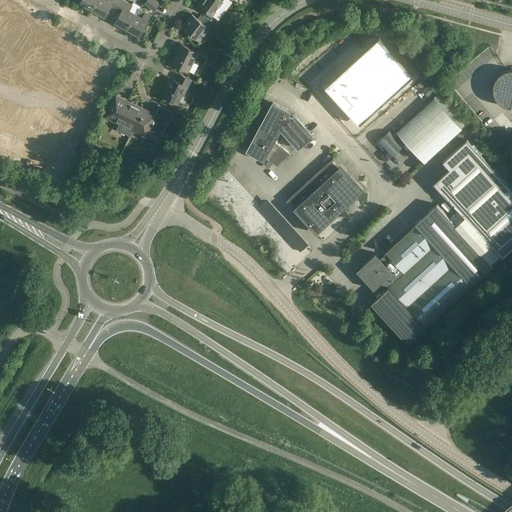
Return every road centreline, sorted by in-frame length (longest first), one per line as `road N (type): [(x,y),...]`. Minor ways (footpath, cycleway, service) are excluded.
road 1 (primary): [(511,510),(322,382),(148,286)]
road 2 (primary): [(81,354),(110,329),(143,327),(417,486)]
road 3 (unclassified): [(405,511),(81,354)]
road 4 (unclassified): [(429,438),(344,368),(242,258),(160,209)]
road 5 (primary): [(139,302),(417,486)]
road 6 (unknown): [(276,294),(381,188),(310,105)]
road 7 (residential): [(160,209),(253,49),(307,0)]
road 8 (motorway): [(0,504),(11,471),(81,354)]
road 9 (residential): [(49,3),(145,50),(174,0)]
road 10 (motorway): [(65,344),(0,455)]
